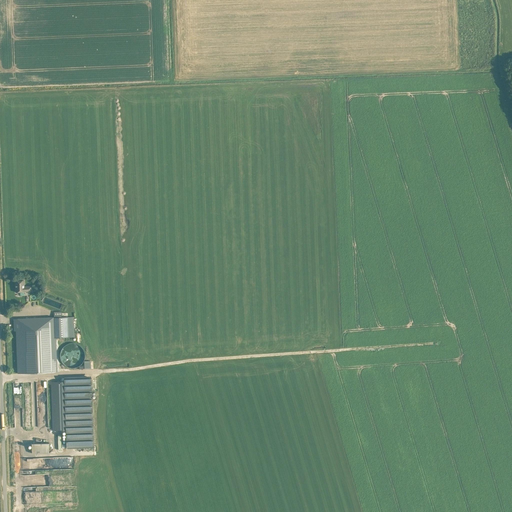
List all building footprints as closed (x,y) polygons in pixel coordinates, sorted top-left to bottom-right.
[(24,287),(24,284),(24,281),(15,281),(16,292),(24,292),(31,291),(31,286),(24,287)] [(61,311),(54,312),(54,318),(55,338),(74,337),(74,317),(61,318),(61,311)] [(18,340),(19,373),(24,373),(40,372),(42,372),(51,372),(50,327),(41,327),(39,327),(38,318),(28,319),(22,319),(20,319),(19,319),(14,319),(14,327),(14,331),(16,331),(17,331),(17,337),(16,337),(15,337),(15,340),(16,340),(18,340)] [(85,356),(85,355),(85,354),(85,353),(84,352),(84,351),(84,350),(83,349),(83,348),(82,347),(81,347),(80,346),(80,345),(79,345),(78,344),(77,344),(76,343),(75,343),(73,343),(72,343),(71,343),(70,343),(69,343),(68,344),(67,344),(66,345),(65,345),(64,346),(64,347),(63,347),(62,348),(62,349),(61,350),(61,351),(60,352),(60,353),(60,354),(60,355),(60,356),(60,358),(60,359),(61,360),(61,361),(62,362),(63,363),(64,364),(64,365),(65,366),(66,366),(67,367),(68,367),(69,367),(70,368),(71,368),(72,368),(73,368),(75,368),(76,367),(77,367),(78,367),(79,366),(80,366),(80,365),(81,364),(82,363),(83,362),(84,361),(84,360),(84,359),(85,358),(85,356)] [(65,381),(52,382),(53,431),(66,430),(67,448),(94,447),(93,429),(91,380),(91,378),(65,379),(65,381)] [(36,453),(48,453),(48,442),(31,442),(31,458),(36,457),(36,453)]
